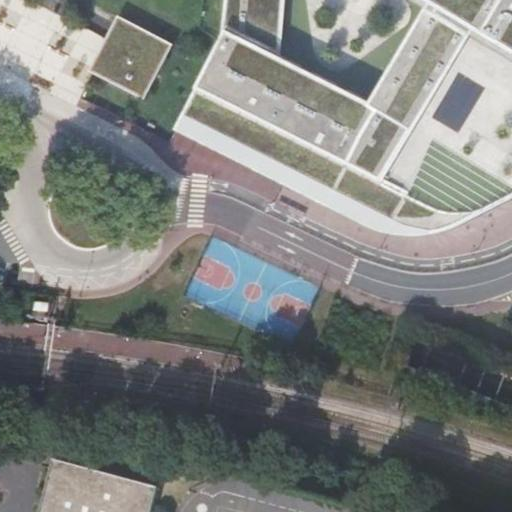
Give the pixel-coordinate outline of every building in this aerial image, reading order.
[(222,40),(176,128),(388,236),(450,234),(511,198),(511,0),(419,0),(434,8),(375,104),(229,27),(222,40)] [(264,13),(251,21),(260,36),(273,28),(264,13)] [(108,33),(98,66),(146,92),(171,43),(123,18),(108,33)] [(48,303),(33,301),(32,311),(47,312),(48,303)] [(155,511),(161,492),(56,462),(42,511),(155,511)]
